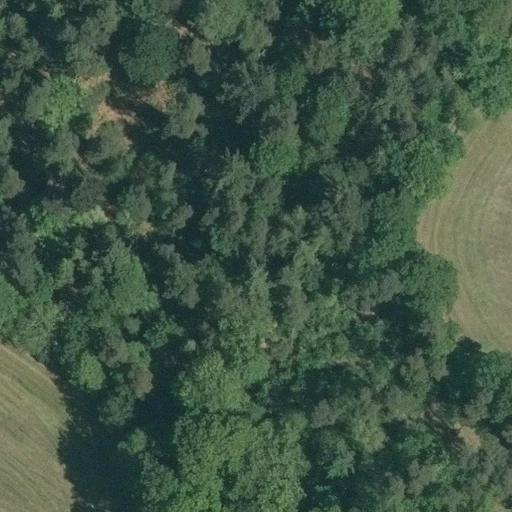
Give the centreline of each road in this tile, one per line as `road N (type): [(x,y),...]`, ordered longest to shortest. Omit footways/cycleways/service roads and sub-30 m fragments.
road 1 (track): [(0,100),(225,496),(198,511)]
road 2 (track): [(511,39),(400,217),(416,347)]
road 3 (track): [(247,511),(225,496),(416,347)]
